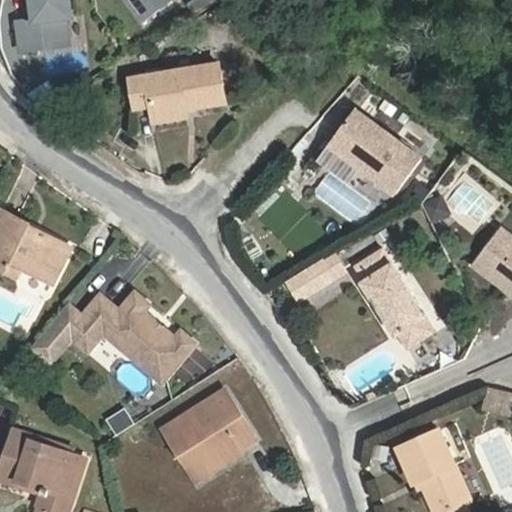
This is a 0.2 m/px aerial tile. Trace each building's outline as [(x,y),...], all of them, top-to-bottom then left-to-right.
[(33,0),(35,11),(36,21),(28,22),(19,24),(23,51),(70,45),(66,18),(73,17),(71,0),(33,0)] [(125,0),(144,24),(174,0),(125,0)] [(35,11),(27,12),(28,22),(36,21),(35,11)] [(158,114),(187,108),(188,104),(233,95),(225,56),(134,76),(141,106),(154,103),(155,103),(157,109),(158,114)] [(30,92),(42,110),(61,98),(50,80),(30,92)] [(426,155),(361,107),(336,142),(399,190),(426,155)] [(187,108),(158,114),(160,121),(193,115),(192,108),(187,108)] [(457,204),(485,215),(491,199),(463,188),(457,204)] [(441,196),(425,203),(435,225),(451,218),(441,196)] [(30,220),(0,207),(0,267),(19,277),(23,266),(55,280),(72,244),(41,229),(39,233),(27,228),(30,220)] [(511,229),(508,226),(480,264),(511,288),(511,229)] [(362,282),(378,305),(383,301),(393,315),(387,319),(399,338),(403,335),(430,317),(385,248),(356,266),(365,279),(362,282)] [(288,282),(299,299),(342,274),(332,256),(288,282)] [(31,345),(50,360),(71,335),(88,349),(103,330),(109,323),(124,335),(117,343),(162,380),(194,341),(181,330),(175,336),(161,325),(158,328),(154,324),(157,321),(142,309),(148,303),(134,291),(119,310),(99,294),(82,315),(66,302),(31,345)] [(383,301),(378,305),(387,319),(393,315),(383,301)] [(403,335),(412,348),(438,330),(430,317),(403,335)] [(109,323),(103,330),(117,343),(124,335),(109,323)] [(226,386),(165,426),(198,479),(215,469),(210,461),(241,441),(243,444),(257,435),(226,386)] [(490,388),(486,409),(491,410),(496,389),(490,388)] [(511,392),(496,389),(491,410),(511,414),(511,392)] [(127,407),(107,418),(117,434),(136,423),(127,407)] [(38,501),(66,511),(85,456),(14,431),(0,467),(0,470),(43,486),(38,501)] [(442,431),(401,452),(417,485),(423,482),(437,511),(451,511),(474,501),(442,431)] [(210,461),(215,469),(246,449),(243,444),(241,441),(210,461)] [(65,511),(66,511),(38,501),(34,511),(65,511)]
